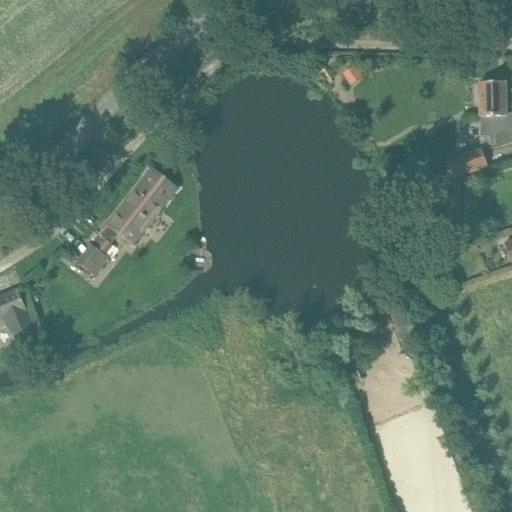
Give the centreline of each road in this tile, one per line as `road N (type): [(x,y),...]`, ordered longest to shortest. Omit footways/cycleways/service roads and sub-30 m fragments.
road 1 (track): [(511,43),(296,44),(212,67),(66,223),(0,265)]
road 2 (tertiary): [(266,0),(198,27),(146,67),(0,217)]
